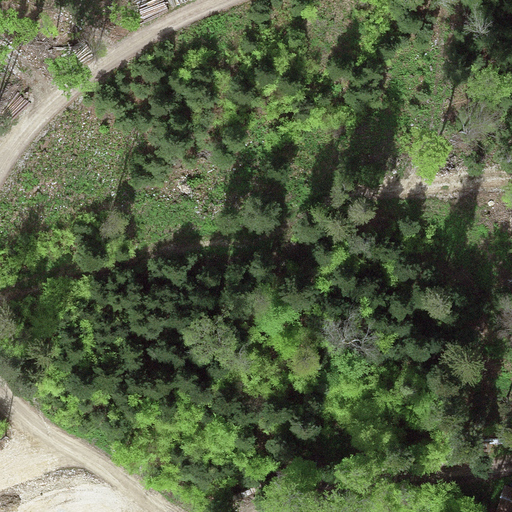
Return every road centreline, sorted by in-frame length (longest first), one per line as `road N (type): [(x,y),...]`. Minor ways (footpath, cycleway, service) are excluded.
road 1 (track): [(229,0),(165,24),(78,81),(0,169)]
road 2 (track): [(268,511),(511,472)]
road 3 (track): [(0,378),(69,442),(175,511)]
